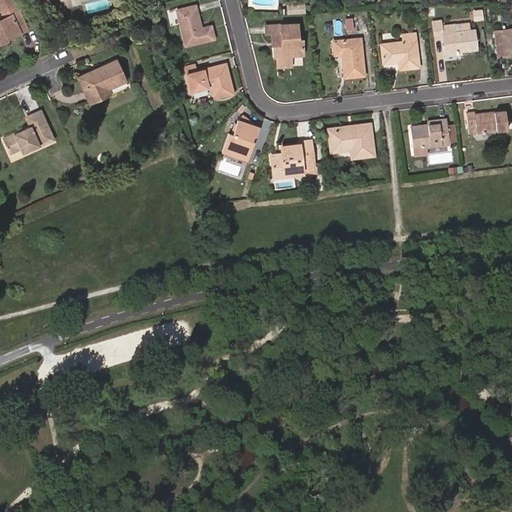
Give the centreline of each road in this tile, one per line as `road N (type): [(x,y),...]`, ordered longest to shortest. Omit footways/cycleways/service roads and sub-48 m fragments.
road 1 (residential): [(511,249),(236,288),(0,361)]
road 2 (residential): [(229,0),(250,80),(273,105),(511,78)]
